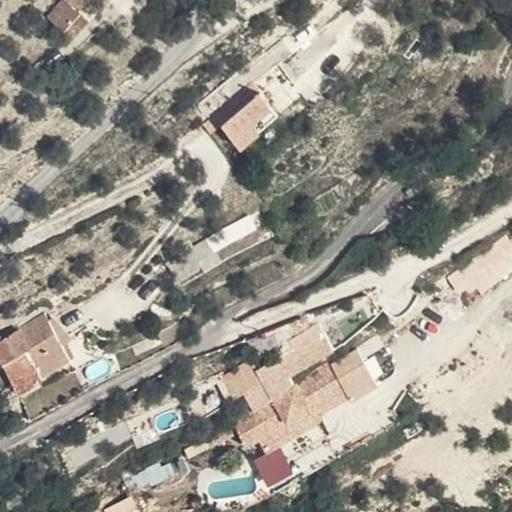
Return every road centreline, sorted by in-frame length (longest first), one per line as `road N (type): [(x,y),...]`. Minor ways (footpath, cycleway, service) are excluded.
road 1 (track): [(0,444),(212,329),(347,239),(511,93)]
road 2 (unclassified): [(222,0),(0,217)]
